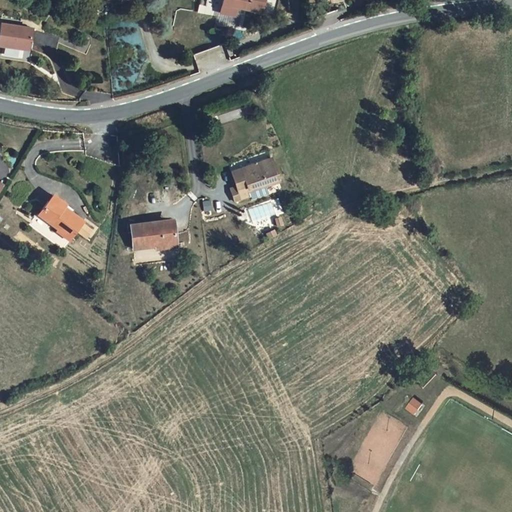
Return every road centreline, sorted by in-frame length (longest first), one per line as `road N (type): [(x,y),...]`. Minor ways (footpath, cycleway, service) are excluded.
road 1 (track): [(0,411),(90,373),(220,272),(342,210),(511,169)]
road 2 (tertiary): [(0,104),(67,116),(123,111),(400,16),(511,6)]
